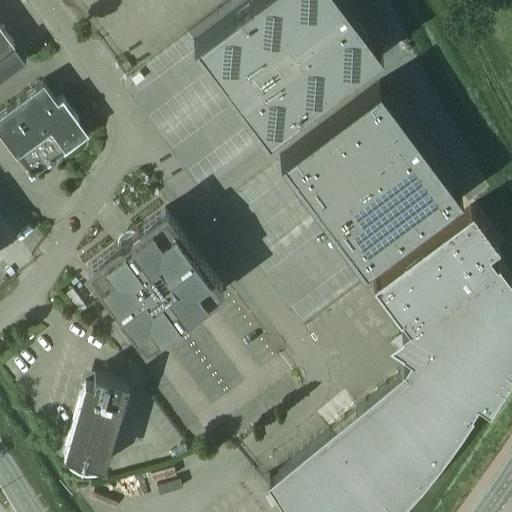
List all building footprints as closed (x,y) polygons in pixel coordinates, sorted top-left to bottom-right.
[(245,0),(193,39),(196,43),(199,40),(266,130),(263,133),(265,136),(382,48),(379,45),(377,48),(340,0),(245,0)] [(0,76),(26,57),(0,21),(0,76)] [(0,130),(31,172),(89,130),(62,94),(57,98),(43,79),(0,110),(0,130)] [(379,80),(279,154),(282,158),(285,156),(363,260),(360,262),(362,265),(462,191),(459,188),(456,190),(378,86),(381,84),(379,80)] [(472,204),(373,279),(400,315),(403,313),(410,322),(401,329),(403,332),(404,345),(402,348),(412,354),(405,364),(403,363),(400,365),(403,367),(271,475),(269,472),(267,474),(291,511),(385,511),(393,505),(418,477),(429,464),(440,449),(451,434),(460,421),(468,408),(471,410),(473,407),(470,405),(476,395),(489,404),(491,401),(488,399),(511,362),(511,279),(511,278),(497,260),(500,258),(498,256),(495,258),(488,248),(499,240),(472,204)] [(139,226),(114,244),(88,264),(109,292),(108,292),(124,314),(125,313),(146,341),(172,322),(197,304),(196,303),(223,284),(202,256),(186,234),(165,207),(139,226)] [(85,375),(64,451),(68,457),(71,459),(78,464),(85,466),(94,466),(97,465),(104,462),(128,378),(94,368),(92,377),(85,375)]
